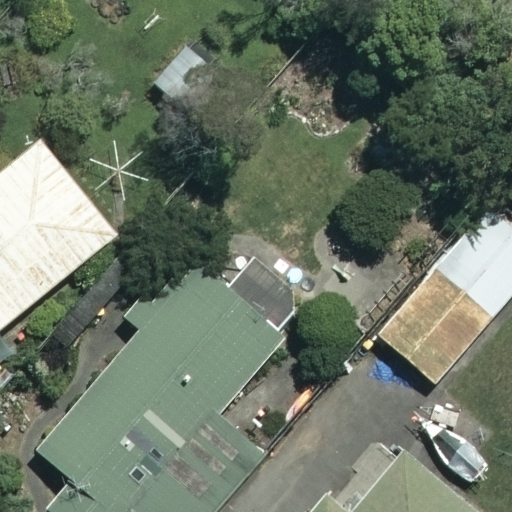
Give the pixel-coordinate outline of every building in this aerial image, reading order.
[(214,71),(180,46),(148,89),(182,114),(214,71)] [(0,327),(113,235),(37,142),(0,171),(0,327)] [(511,293),(511,225),(489,205),(377,336),(434,385),(511,293)] [(278,342),(195,267),(24,456),(86,511),(131,511),(132,511),(133,511),(206,511),(249,465),(204,424),(278,342)] [(470,511),(399,453),(350,511),(342,511),(326,498),(315,511),(470,511)]
